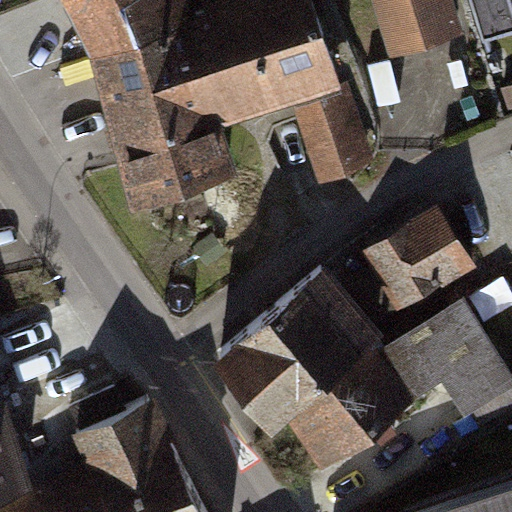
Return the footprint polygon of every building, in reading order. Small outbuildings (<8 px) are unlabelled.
[(77,0),(101,45),(182,15),(174,0),(77,0)] [(211,0),(213,6),(182,15),(215,111),(340,68),(316,0),(211,0)] [(448,0),(385,0),(401,48),(458,30),(448,0)] [(215,111),(182,15),(101,45),(142,195),(234,164),(215,111)] [(305,114),(329,178),(368,156),(348,98),(305,114)] [(441,205),(372,248),(407,300),(475,257),(441,205)] [(325,265),(225,348),(279,414),(292,403),(375,335),(380,331),(325,265)] [(375,335),(292,403),(328,459),(419,389),(448,371),(470,405),(511,377),(511,370),(466,300),(387,349),(375,335)] [(0,490),(30,480),(0,383),(0,490)] [(117,384),(74,405),(84,427),(79,430),(98,470),(119,511),(209,511),(167,429),(152,395),(128,407),(117,384)] [(119,511),(98,470),(24,503),(18,491),(0,498),(0,511),(119,511)]
